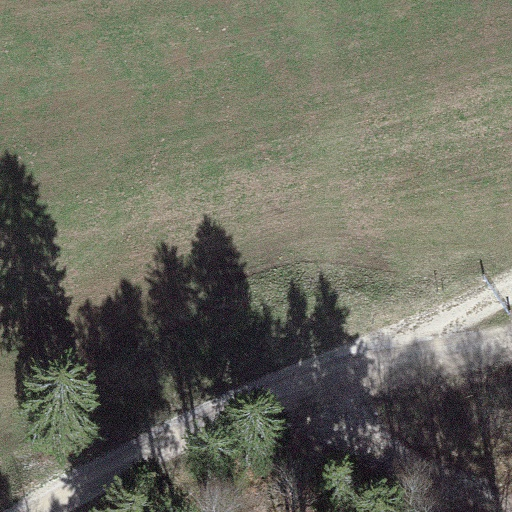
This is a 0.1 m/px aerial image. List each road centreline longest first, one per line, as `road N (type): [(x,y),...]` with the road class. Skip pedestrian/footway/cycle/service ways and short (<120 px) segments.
road 1 (track): [(38,511),(111,468),(284,391)]
road 2 (track): [(284,391),(343,452),(511,509)]
road 3 (track): [(284,391),(511,284)]
road 4 (track): [(511,332),(284,391)]
